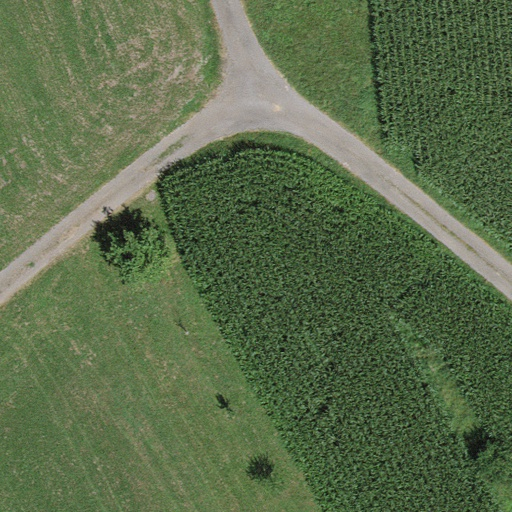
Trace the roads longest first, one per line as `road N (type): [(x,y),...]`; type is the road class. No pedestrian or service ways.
road 1 (track): [(511,292),(251,89)]
road 2 (track): [(251,89),(155,147),(0,272)]
